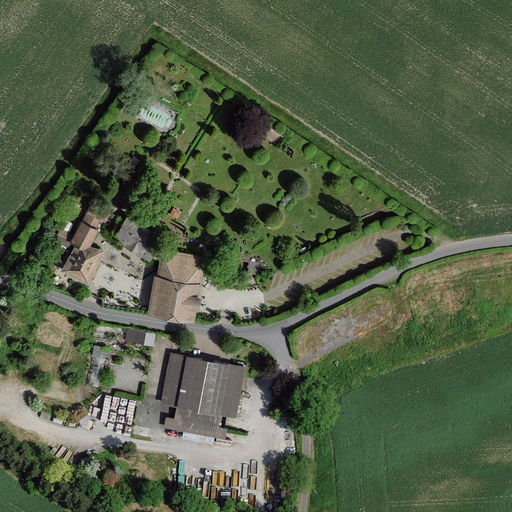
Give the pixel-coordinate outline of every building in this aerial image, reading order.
[(110,211),(92,201),(87,210),(106,219),(110,211)] [(115,237),(150,258),(163,236),(128,215),(115,237)] [(87,281),(103,249),(89,245),(97,228),(82,221),(71,240),(78,243),(64,268),(87,281)] [(206,255),(162,248),(158,272),(156,272),(149,311),(196,319),(198,306),(202,307),(203,296),(200,295),(206,255)] [(153,344),(155,334),(129,329),(127,339),(153,344)] [(96,346),(93,356),(105,359),(108,360),(110,349),(96,346)] [(233,363),(171,351),(161,403),(177,406),(175,418),(167,416),(164,427),(184,431),(215,437),(226,438),(228,430),(228,428),(220,426),(222,414),(236,417),(244,376),(246,365),(233,363)] [(94,363),(89,383),(98,386),(105,359),(93,356),(91,363),(94,363)] [(215,437),(184,431),(182,438),(214,444),(215,437)]
